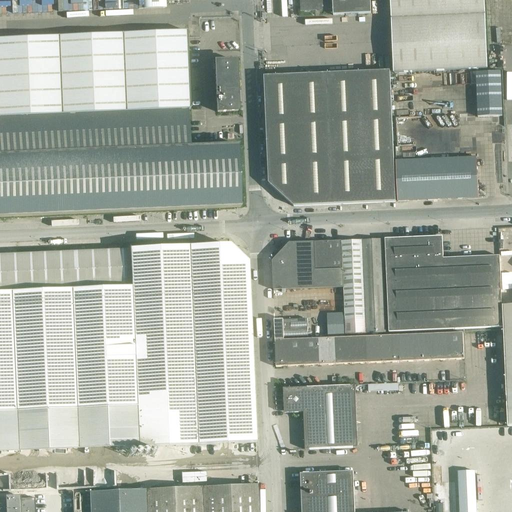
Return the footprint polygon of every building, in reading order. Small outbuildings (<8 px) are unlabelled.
[(371,14),(370,0),(300,0),(301,12),(334,10),(334,16),(371,14)] [(488,69),(484,0),(390,0),(394,74),(488,69)] [(0,217),(240,208),(238,146),(190,148),(189,110),(191,110),(188,32),(0,39),(0,217)] [(215,63),(216,88),(237,87),(236,62),(215,63)] [(396,202),(390,72),(264,77),(268,184),(294,207),(396,202)] [(501,72),(476,73),(478,117),(502,116),(501,72)] [(237,87),(216,88),(217,113),(238,112),(237,87)] [(397,162),(399,202),(413,201),(443,200),(458,199),(465,199),(465,200),(479,199),(478,198),(477,175),(476,159),(397,162)] [(503,326),(502,306),(500,257),(443,259),(443,257),(443,237),(385,240),(389,332),(503,326)] [(383,239),(342,241),(346,334),(387,332),(383,239)] [(315,243),(316,271),(343,270),(341,242),(315,243)] [(289,244),(272,262),(273,291),(343,287),(343,270),(315,271),(314,243),(289,244)] [(0,453),(256,443),(248,263),(229,246),(129,250),(0,255),(0,453)] [(511,426),(511,305),(502,306),(503,326),(507,427),(511,426)] [(275,341),(275,342),(308,340),(307,320),(274,321),(274,327),(275,341)] [(275,342),(275,344),(276,365),(276,368),(464,360),(463,333),(275,342)] [(284,409),(290,414),(304,413),(304,421),(304,430),(305,450),(358,448),(355,386),(283,389),(284,409)] [(183,481),(207,481),(207,471),(183,472),(183,481)] [(355,511),(353,472),(301,474),(302,511),(355,511)] [(93,491),(89,491),(89,511),(258,511),(257,486),(253,486),(253,484),(204,486),(204,487),(197,488),(197,486),(148,488),(148,489),(141,490),(141,488),(93,490),(93,491)] [(477,511),(476,492),(459,493),(460,511),(477,511)] [(0,499),(0,511),(35,511),(35,498),(0,499)]
